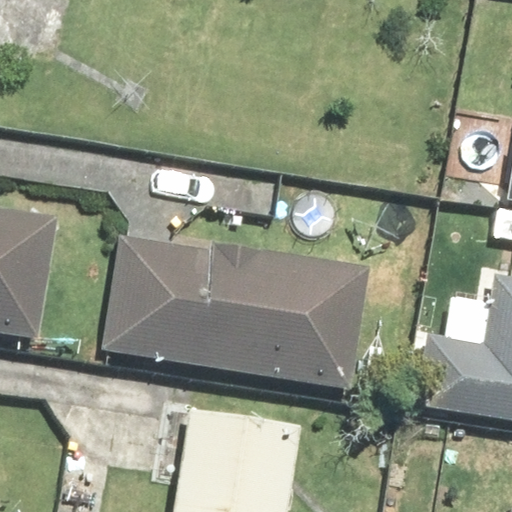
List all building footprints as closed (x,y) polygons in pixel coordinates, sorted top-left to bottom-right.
[(511,114),(498,204),(511,206),(511,114)] [(0,338),(28,343),(47,222),(0,215),(0,338)] [(94,354),(341,392),(360,272),(202,247),(200,254),(112,240),(94,354)] [(511,282),(486,278),(475,347),(419,339),(408,410),(511,426),(511,282)] [(276,511),(290,432),(180,414),(163,511),(276,511)] [(447,511),(451,486),(393,479),(389,511),(447,511)]
